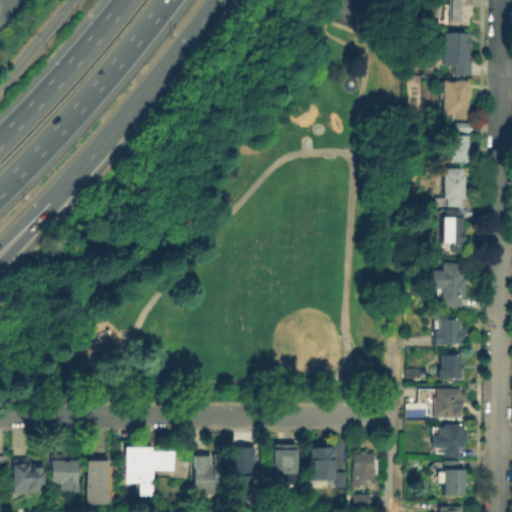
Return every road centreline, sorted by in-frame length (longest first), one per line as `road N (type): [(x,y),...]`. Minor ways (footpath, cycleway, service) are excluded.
road 1 (residential): [(499,0),(495,511)]
road 2 (residential): [(391,416),(50,417)]
road 3 (motorway): [(0,184),(160,0)]
road 4 (motorway): [(67,184),(218,0)]
road 5 (motorway): [(120,0),(0,133)]
road 6 (residential): [(388,511),(391,342)]
